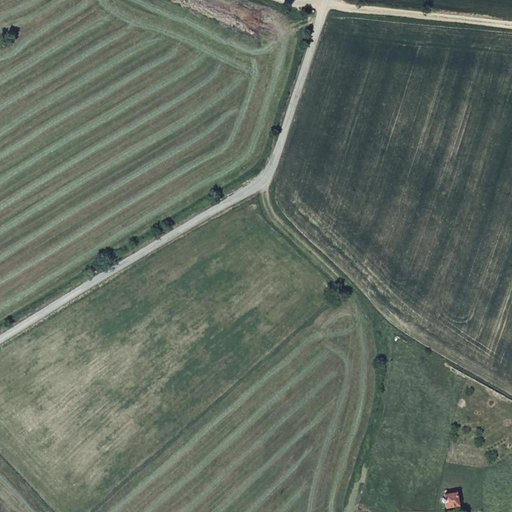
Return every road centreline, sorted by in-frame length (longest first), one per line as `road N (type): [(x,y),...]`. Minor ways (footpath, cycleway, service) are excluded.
road 1 (unclassified): [(0,338),(264,179),(324,7)]
road 2 (track): [(264,179),(274,225),(386,333),(381,405),(352,511)]
road 3 (track): [(325,1),(511,24)]
